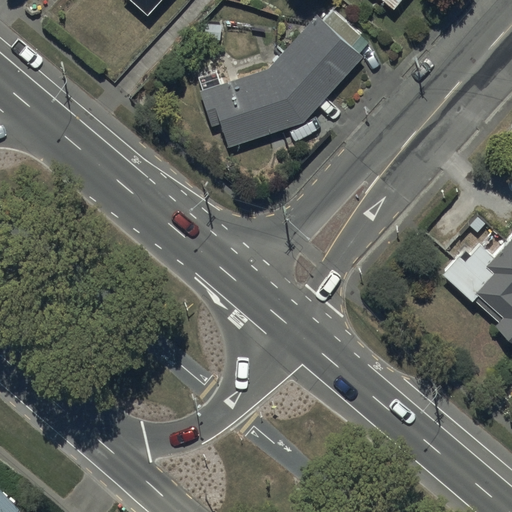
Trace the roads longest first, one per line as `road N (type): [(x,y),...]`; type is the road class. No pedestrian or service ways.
road 1 (secondary): [(287,325),(508,511)]
road 2 (tertiary): [(192,243),(276,238),(352,172),(398,152)]
road 3 (tertiary): [(398,152),(383,204),(287,325)]
road 4 (secondary): [(249,373),(221,413),(181,436),(82,428)]
road 5 (secondary): [(51,127),(192,243)]
road 6 (tertiary): [(511,26),(398,152)]
road 7 (secondary): [(202,252),(212,283),(244,320),(249,373)]
road 8 (secondary): [(180,511),(82,428)]
